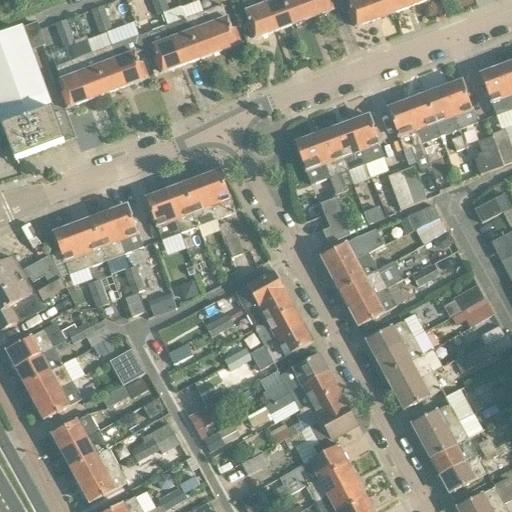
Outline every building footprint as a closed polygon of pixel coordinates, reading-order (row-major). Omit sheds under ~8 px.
[(165,0),(153,5),(157,17),(169,12),(165,0)] [(256,41),(274,34),(261,0),(243,0),(241,1),(256,41)] [(261,0),(274,34),(293,27),(282,0),(261,0)] [(282,0),(293,27),(311,20),(303,0),(282,0)] [(303,0),(311,20),(330,13),(324,0),(303,0)] [(346,0),(357,29),(376,22),(367,0),(346,0)] [(367,0),(376,22),(394,15),(388,0),(367,0)] [(412,8),(409,0),(388,0),(394,15),(412,8)] [(409,0),(412,8),(431,2),(430,0),(409,0)] [(204,14),(219,55),(237,48),(222,7),(204,14)] [(96,25),(108,20),(104,8),(91,13),(96,25)] [(219,55),(204,14),(185,21),(200,62),(219,55)] [(108,20),(96,25),(100,37),(113,32),(108,20)] [(182,68),(200,62),(185,21),(167,28),(182,68)] [(59,38),(71,34),(67,22),(55,27),(59,38)] [(46,47),(39,27),(25,32),(25,31),(0,39),(0,118),(4,130),(3,130),(15,163),(64,145),(52,112),(54,112),(32,53),(46,47)] [(163,75),(182,68),(167,28),(139,38),(144,53),(146,60),(156,56),(163,75)] [(71,34),(59,38),(63,50),(75,46),(71,34)] [(135,56),(144,53),(139,38),(111,49),(126,89),(144,82),(135,56)] [(108,96),(126,89),(111,49),(93,56),(108,96)] [(89,103),(108,96),(93,56),(74,63),(89,103)] [(71,110),(89,103),(74,63),(56,69),(71,110)] [(511,105),(511,65),(499,70),(511,105)] [(481,77),(496,119),(511,112),(511,105),(499,70),(481,77)] [(443,91),(459,133),(477,126),(462,84),(443,91)] [(440,140),(459,133),(443,91),(425,98),(440,140)] [(406,104),(422,146),(432,143),(440,140),(425,98),(406,104)] [(420,174),(431,170),(428,164),(424,153),(422,146),(406,104),(388,111),(404,154),(412,151),(420,174)] [(351,125),(366,167),(385,160),(369,118),(351,125)] [(366,168),(366,167),(351,125),(332,132),(348,174),(349,174),(354,188),(371,182),(368,174),(366,168)] [(339,177),(348,174),(332,132),(314,139),(329,181),(330,181),(336,197),(345,194),(339,177)] [(493,139),(504,168),(511,165),(511,151),(505,132),(492,137),(493,139)] [(466,150),(462,138),(452,141),(455,149),(456,149),(457,153),(466,150)] [(311,188),(329,181),(314,139),(295,146),(311,188)] [(503,169),(504,168),(493,139),(478,145),(482,155),(484,160),(479,161),(475,163),(480,178),(504,170),(503,169)] [(428,164),(438,160),(434,149),(424,153),(428,164)] [(400,174),(413,208),(427,203),(414,169),(400,174)] [(217,223),(218,223),(236,216),(220,174),(202,181),(217,223)] [(400,213),(413,208),(400,174),(387,179),(400,213)] [(183,187),(199,229),(217,223),(202,181),(183,187)] [(165,194),(181,236),(199,229),(183,187),(165,194)] [(162,243),(181,236),(165,194),(146,201),(162,243)] [(503,215),(511,210),(505,197),(496,201),(475,212),(481,225),(503,215)] [(351,238),(351,236),(345,222),(336,200),(320,206),(330,231),(322,234),(328,247),(351,238)] [(109,215),(125,257),(143,250),(127,208),(109,215)] [(423,231),(438,223),(439,223),(439,222),(433,208),(407,220),(413,234),(415,233),(423,230),(423,231)] [(368,228),(374,225),(384,222),(379,209),(363,215),(368,228)] [(511,228),(511,210),(503,215),(511,229),(511,228)] [(106,264),(125,257),(109,215),(91,222),(106,264)] [(88,271),(106,264),(91,222),(72,229),(88,271)] [(221,233),(231,261),(244,256),(236,236),(232,238),(228,225),(220,228),(219,228),(221,233)] [(69,278),(88,271),(72,229),(54,236),(69,278)] [(369,256),(383,249),(384,248),(375,231),(321,260),(331,278),(369,257),(369,256)] [(446,235),(436,241),(432,243),(435,249),(442,252),(454,246),(448,234),(446,235)] [(183,242),(187,252),(189,258),(197,255),(195,249),(191,239),(183,242)] [(340,295),(378,274),(369,257),(331,278),(340,295)] [(62,281),(50,259),(21,274),(13,260),(0,266),(0,335),(17,326),(18,327),(45,312),(26,279),(29,278),(33,285),(45,279),(50,288),(62,281)] [(511,261),(503,266),(511,285),(511,261)] [(396,287),(397,287),(404,283),(399,273),(394,266),(387,270),(378,274),(340,295),(349,312),(387,292),(396,287)] [(434,267),(432,268),(420,274),(413,278),(419,290),(440,279),(434,267)] [(186,270),(189,277),(195,275),(192,268),(186,270)] [(129,285),(141,281),(137,269),(125,273),(129,285)] [(245,314),(284,293),(275,276),(236,297),(245,314)] [(62,281),(50,288),(38,294),(43,304),(67,291),(62,281)] [(133,298),(138,296),(137,295),(145,292),(141,281),(129,285),(132,295),(133,298)] [(92,299),(105,294),(100,282),(88,287),(92,299)] [(180,287),(185,302),(199,296),(194,282),(180,287)] [(477,288),(453,301),(455,303),(460,314),(484,302),(477,288)] [(359,330),(397,309),(387,292),(349,312),(359,330)] [(255,332),(294,311),(284,293),(245,314),(255,332)] [(105,294),(92,299),(97,311),(103,309),(107,319),(112,317),(108,307),(109,306),(105,294)] [(133,298),(132,295),(124,298),(130,313),(143,309),(138,296),(133,298)] [(158,320),(180,312),(174,298),(153,306),(158,320)] [(466,323),(470,331),(494,317),(486,302),(484,302),(461,315),(452,320),(456,328),(465,323),(466,323)] [(450,320),(460,314),(455,303),(444,309),(450,320)] [(143,309),(130,313),(132,320),(145,315),(143,309)] [(264,349),(303,328),(294,311),(255,332),(264,349)] [(217,323),(223,334),(235,328),(229,317),(217,323)] [(418,318),(407,324),(416,343),(428,337),(418,318)] [(96,335),(94,329),(90,322),(79,329),(85,340),(87,339),(87,340),(96,335)] [(212,340),(223,334),(217,323),(206,329),(212,340)] [(376,361),(414,341),(404,323),(366,344),(376,361)] [(96,335),(87,340),(93,350),(109,341),(111,340),(102,324),(94,329),(96,335)] [(61,334),(66,343),(70,341),(67,335),(76,330),(74,327),(61,334)] [(250,357),(253,363),(254,362),(260,373),(285,359),(286,361),(294,356),(294,355),(312,345),(303,328),(264,349),(250,357)] [(73,347),(85,340),(79,329),(76,330),(67,335),(70,341),(73,347)] [(499,329),(480,339),(485,348),(504,338),(499,329)] [(16,371),(54,350),(45,333),(6,354),(16,371)] [(115,353),(109,341),(93,350),(98,359),(101,358),(103,360),(115,353)] [(423,358),(421,354),(414,341),(376,361),(385,378),(423,358)] [(193,358),(187,347),(168,357),(173,368),(193,358)] [(457,362),(455,363),(461,376),(492,360),(486,348),(481,351),(457,362)] [(25,388),(63,367),(54,350),(16,371),(25,388)] [(253,363),(250,357),(247,350),(235,357),(242,369),(253,363)] [(395,396),(432,375),(432,374),(442,369),(439,362),(433,352),(423,358),(385,378),(395,396)] [(231,375),(242,369),(235,357),(224,363),(231,375)] [(265,409),(329,375),(319,358),(302,367),(301,366),(280,379),(284,384),(263,396),(264,398),(259,401),(264,410),(265,409)] [(35,406),(73,385),(63,367),(25,388),(35,406)] [(300,413),(338,392),(329,375),(265,409),(270,418),(295,404),(300,413)] [(432,375),(395,396),(404,413),(442,393),(432,375)] [(511,396),(511,379),(511,380),(502,384),(509,396),(506,398),(507,399),(511,396)] [(148,393),(142,381),(126,389),(132,401),(148,393)] [(73,385),(35,406),(44,423),(82,402),(73,385)] [(309,430),(348,410),(338,392),(300,413),(309,430)] [(163,414),(157,402),(142,410),(148,422),(163,414)] [(214,424),(228,417),(222,404),(208,412),(214,424)] [(421,445),(459,424),(459,423),(450,407),(412,427),(421,445)] [(264,410),(247,419),(253,430),(273,423),(270,418),(265,409),(264,410)] [(324,457),(340,448),(335,439),(357,427),(348,410),(309,430),(318,447),(313,450),(319,460),(324,457)] [(196,433),(214,424),(208,412),(190,421),(196,433)] [(62,455),(100,434),(90,416),(52,437),(62,455)] [(431,462),(469,441),(459,424),(421,445),(431,462)] [(292,440),(304,433),(299,425),(287,431),(292,439),(292,440)] [(157,446),(174,437),(168,427),(143,441),(146,445),(143,447),(149,459),(156,455),(161,453),(157,446)] [(292,440),(292,439),(285,443),(290,453),(309,442),(304,433),(292,440)] [(71,472),(109,451),(100,434),(62,455),(71,472)] [(224,447),(219,436),(205,444),(211,455),(224,447)] [(161,453),(156,455),(158,459),(180,447),(174,437),(157,446),(161,453)] [(440,479),(478,459),(469,441),(431,462),(440,479)] [(483,455),(494,449),(490,441),(479,447),(483,455)] [(508,454),(504,446),(496,450),(500,458),(508,454)] [(138,465),(149,459),(143,447),(131,454),(138,465)] [(307,488),(348,466),(340,451),(342,450),(340,448),(324,457),(319,460),(298,471),(280,480),(281,481),(287,492),(290,497),(307,488)] [(494,449),(483,455),(487,464),(499,458),(494,449)] [(80,489),(118,468),(109,451),(71,472),(80,489)] [(264,455),(242,467),(249,479),(271,467),(264,455)] [(478,459),(440,479),(450,497),(488,476),(478,459)] [(316,505),(357,483),(348,466),(307,488),(316,505)] [(118,468),(80,489),(90,506),(128,485),(118,468)] [(169,491),(173,484),(169,477),(161,477),(157,484),(161,491),(169,491)] [(181,490),(184,496),(199,488),(194,479),(180,487),(181,490)] [(511,511),(511,482),(498,488),(508,511),(511,511)] [(320,511),(345,511),(366,501),(357,483),(316,505),(320,511)] [(188,502),(184,496),(181,490),(170,496),(176,508),(188,502)] [(457,511),(496,511),(504,508),(495,490),(457,511)] [(265,511),(266,511),(257,495),(242,503),(246,511),(265,511)] [(158,502),(161,508),(163,511),(169,511),(176,508),(170,496),(158,502)] [(143,511),(136,499),(113,511),(143,511)] [(372,511),(366,501),(345,511),(372,511)]
